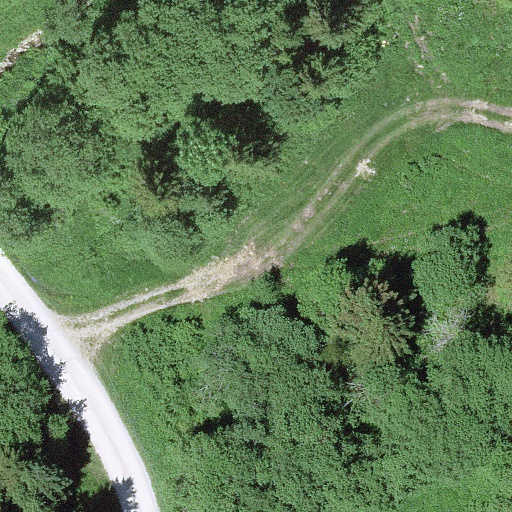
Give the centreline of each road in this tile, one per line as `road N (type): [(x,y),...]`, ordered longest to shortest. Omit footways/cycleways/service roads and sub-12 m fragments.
road 1 (track): [(57,359),(511,157)]
road 2 (unclassified): [(0,286),(136,481),(141,511)]
